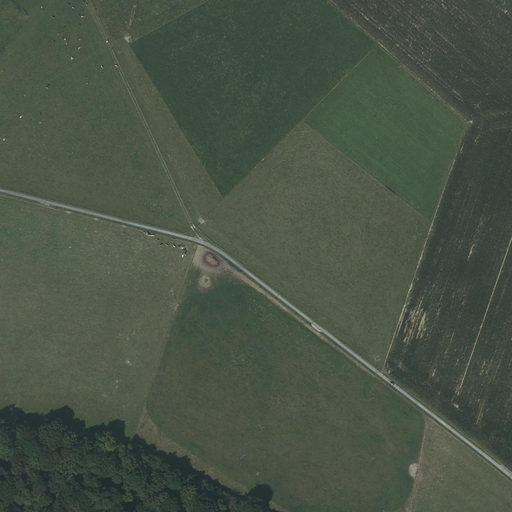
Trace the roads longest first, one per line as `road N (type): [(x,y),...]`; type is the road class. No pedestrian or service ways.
road 1 (unclassified): [(0,191),(212,246),(511,476)]
road 2 (track): [(197,241),(86,0)]
